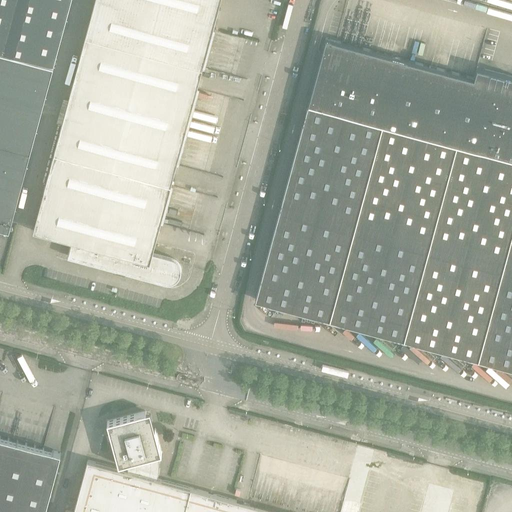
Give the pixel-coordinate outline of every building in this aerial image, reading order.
[(0,0),(0,227),(9,230),(71,0),(0,0)] [(95,0),(34,231),(73,242),(69,256),(119,270),(118,274),(123,275),(124,271),(165,282),(167,283),(169,283),(171,282),(173,282),(175,281),(177,279),(178,278),(180,276),(180,274),(181,272),(181,270),(181,268),(181,266),(180,264),(179,262),(177,261),(176,259),(174,258),(172,257),(153,252),(160,223),(171,185),(176,165),(197,88),(202,68),(213,29),(220,0),(95,0)] [(202,68),(205,69),(216,30),(213,29),(202,68)] [(474,78),(326,38),(256,299),(404,339),(474,78)] [(449,352),(511,118),(511,76),(477,67),(474,78),(404,339),(449,352)] [(176,165),(179,166),(200,89),(197,88),(176,165)] [(511,118),(449,352),(511,368),(511,118)] [(160,223),(163,224),(173,186),(171,185),(160,223)] [(128,471),(158,479),(159,475),(159,471),(159,465),(159,463),(159,459),(158,455),(162,454),(155,429),(150,411),(146,412),(146,411),(107,422),(119,465),(128,463),(128,471)] [(44,511),(61,453),(0,436),(0,511),(44,511)] [(280,511),(158,479),(128,471),(88,460),(74,511),(66,510),(65,511),(280,511)]
